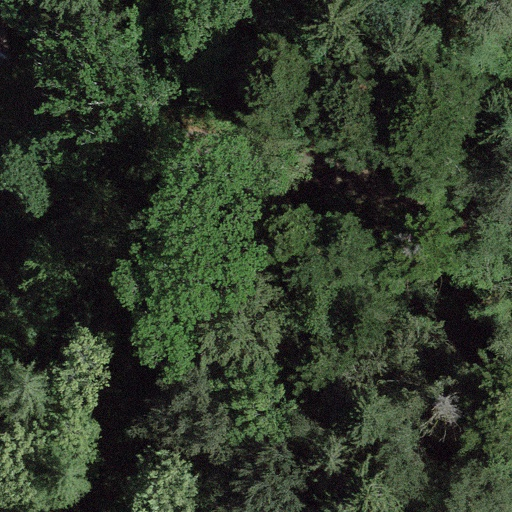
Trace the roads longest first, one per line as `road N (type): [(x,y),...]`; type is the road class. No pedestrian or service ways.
road 1 (track): [(511,15),(313,3),(131,83),(105,0)]
road 2 (track): [(131,83),(0,146)]
